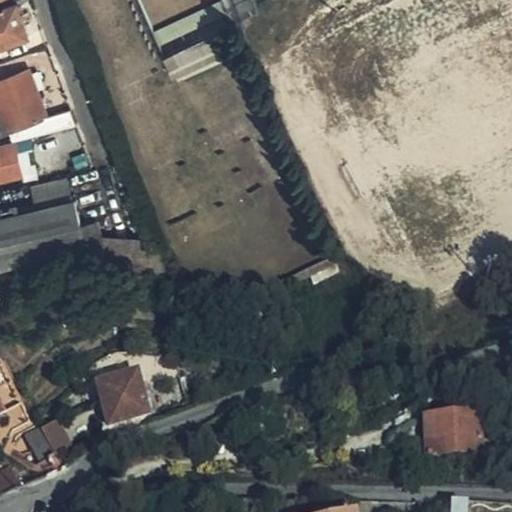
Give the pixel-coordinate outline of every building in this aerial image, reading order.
[(236,24),(224,0),(221,0),(155,32),(166,55),(227,28),(236,24)] [(261,13),(255,0),(224,0),(236,24),(261,13)] [(17,5),(0,11),(0,47),(28,37),(17,5)] [(227,28),(166,55),(176,78),(237,50),(227,28)] [(38,134),(76,125),(71,111),(47,117),(29,71),(0,81),(0,110),(3,110),(14,140),(38,134)] [(91,168),(76,125),(38,134),(49,180),(74,175),(84,169),(91,168)] [(0,180),(22,175),(16,143),(0,146),(0,180)] [(31,189),(36,210),(71,202),(66,181),(31,189)] [(0,271),(88,250),(94,273),(110,269),(97,222),(82,226),(76,201),(71,202),(36,210),(0,217),(0,271)] [(38,350),(19,332),(6,346),(24,364),(38,350)] [(147,416),(137,378),(97,388),(109,428),(147,416)] [(4,414),(5,416),(14,429),(30,420),(21,403),(4,414)] [(483,455),(481,418),(425,421),(427,459),(483,455)] [(57,422),(42,431),(56,457),(72,447),(57,422)] [(40,466),(48,461),(56,457),(42,431),(26,440),(40,466)] [(56,457),(48,461),(57,476),(58,475),(64,471),(56,457)] [(0,498),(17,489),(10,478),(0,482),(0,498)]
